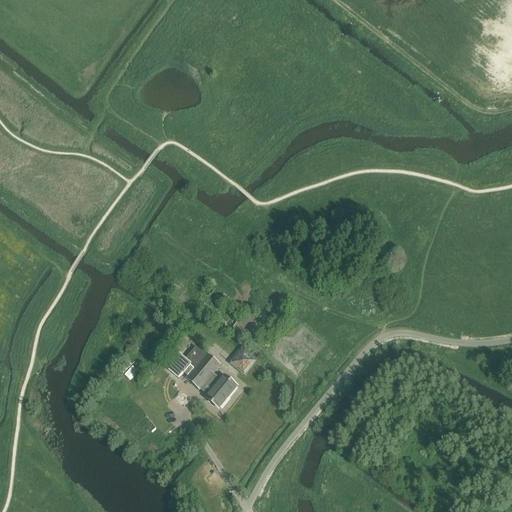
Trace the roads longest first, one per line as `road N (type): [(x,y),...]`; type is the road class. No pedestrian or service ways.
road 1 (unknown): [(511,333),(414,328),(387,343),(286,459),(252,511)]
road 2 (track): [(323,0),(475,115),(511,113)]
road 3 (track): [(85,158),(101,93),(168,0)]
